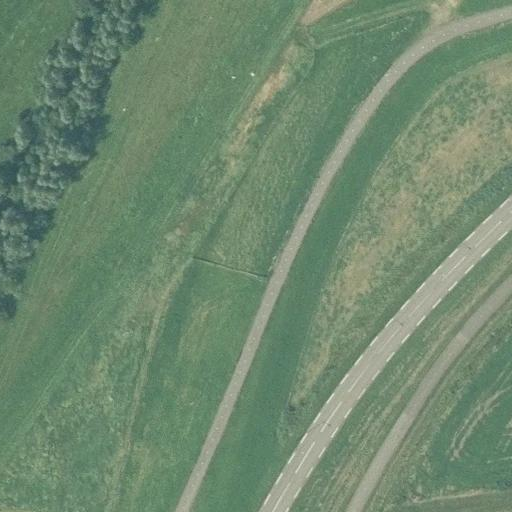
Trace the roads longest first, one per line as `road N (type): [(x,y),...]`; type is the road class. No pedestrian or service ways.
road 1 (secondary): [(276,511),(302,460),(399,323),(511,205)]
road 2 (track): [(439,19),(422,12),(318,41)]
